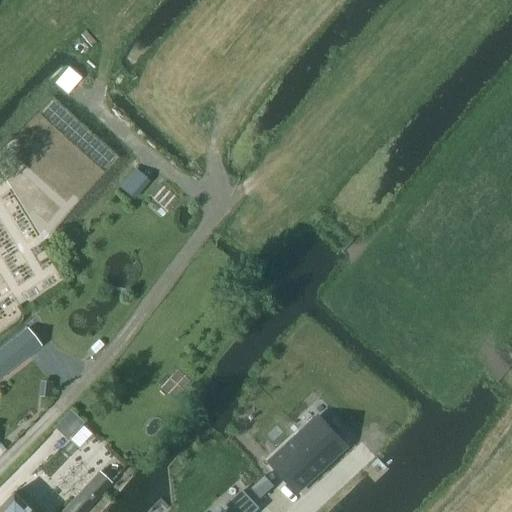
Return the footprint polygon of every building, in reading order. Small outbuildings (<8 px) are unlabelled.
[(15,339),(0,350),(0,378),(28,356),(15,339)] [(318,418),(270,464),(297,494),(346,448),(318,418)] [(98,473),(62,511),(84,511),(110,484),(98,473)] [(264,477),(250,490),(260,501),(274,488),(264,477)] [(257,511),(260,510),(246,496),(242,491),(226,507),(231,511),(257,511)] [(29,511),(12,496),(0,508),(0,511),(29,511)]
